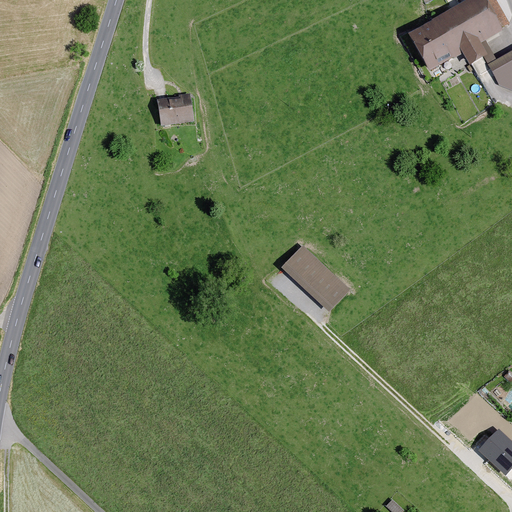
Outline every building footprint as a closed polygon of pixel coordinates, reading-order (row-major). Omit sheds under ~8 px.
[(485,64),(498,87),(511,91),(511,56),(497,65),(487,46),(504,37),(502,32),(511,27),(495,0),(484,0),(484,1),(483,0),(480,0),(410,40),(431,77),(464,59),(471,71),(485,64)] [(190,100),(157,106),(162,132),(195,125),(190,100)] [(282,274),(331,318),(353,293),(304,250),(282,274)] [(511,440),(499,428),(480,450),(506,474),(511,467),(511,440)] [(392,501),(387,508),(392,511),(402,511),(405,510),(392,501)]
